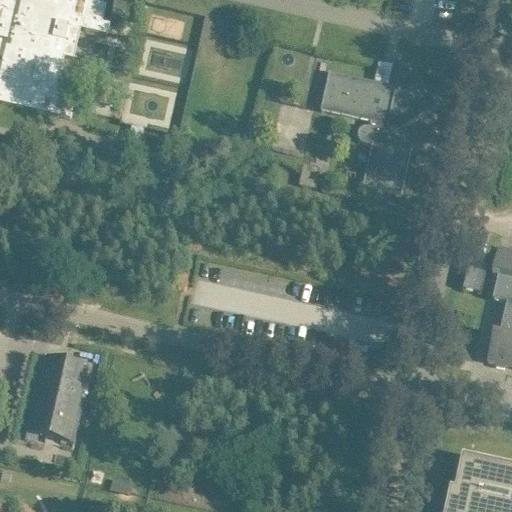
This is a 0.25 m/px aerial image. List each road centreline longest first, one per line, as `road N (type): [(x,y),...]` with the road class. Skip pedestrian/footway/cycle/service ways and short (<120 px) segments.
road 1 (residential): [(0,296),(415,391)]
road 2 (residential): [(415,391),(493,0)]
road 3 (residential): [(389,511),(415,391)]
